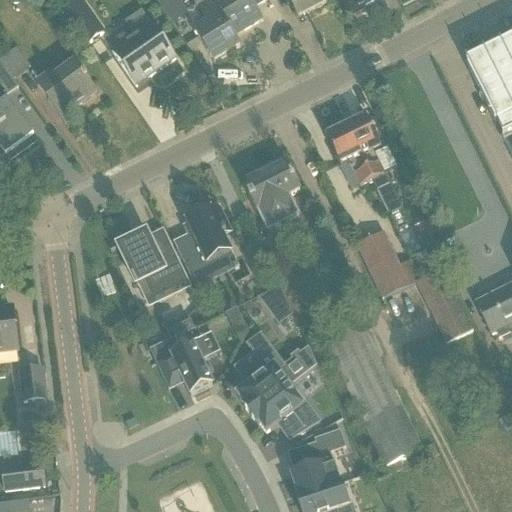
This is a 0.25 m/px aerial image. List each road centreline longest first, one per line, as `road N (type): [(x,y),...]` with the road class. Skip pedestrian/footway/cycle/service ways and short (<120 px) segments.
road 1 (residential): [(50,217),(482,0)]
road 2 (residential): [(86,473),(50,217)]
road 3 (residential): [(269,511),(221,419),(208,417),(86,473)]
